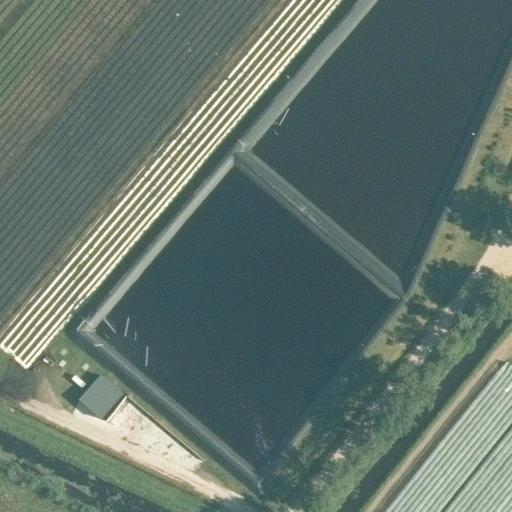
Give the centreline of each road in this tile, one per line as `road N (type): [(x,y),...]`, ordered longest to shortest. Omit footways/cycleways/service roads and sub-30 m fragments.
road 1 (track): [(292,511),(509,234)]
road 2 (track): [(0,413),(205,511)]
